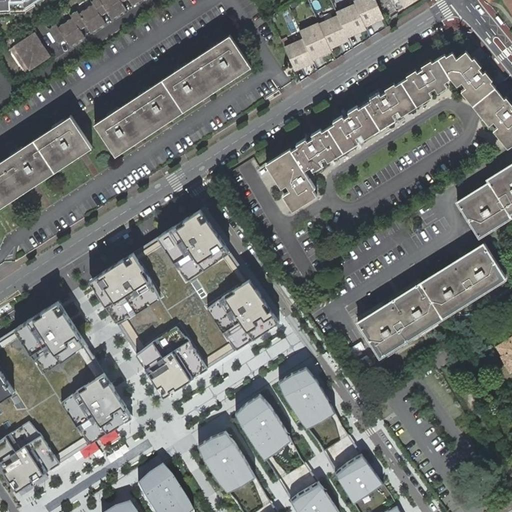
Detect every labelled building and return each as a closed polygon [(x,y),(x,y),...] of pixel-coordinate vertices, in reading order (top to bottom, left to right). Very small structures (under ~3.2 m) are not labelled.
[(0,0),(0,10),(21,10),(36,0),(0,0)] [(60,22),(54,26),(63,41),(69,37),(74,43),(88,34),(84,27),(89,23),(94,30),(108,20),(104,13),(110,9),(114,16),(129,7),(124,0),(133,0),(135,2),(138,0),(94,0),(96,1),(82,11),(80,8),(74,13),(76,15),(62,24),(60,22)] [(305,34),(285,42),(302,68),(321,60),(319,58),(336,47),(334,45),(353,37),(352,34),(370,26),(368,23),(387,15),(378,0),(355,0),(357,2),(336,7),(339,11),(320,20),(321,22),(302,29),(305,34)] [(392,0),(398,9),(413,0),(392,0)] [(504,0),(503,0),(511,15),(511,11),(510,9),(506,4),(504,0)] [(109,111),(97,119),(114,145),(250,56),(233,30),(220,39),(217,35),(206,43),(209,46),(189,59),(186,56),(174,63),(176,67),(152,83),(149,79),(138,87),(141,91),(120,104),(118,100),(107,108),(109,111)] [(40,32),(20,46),(35,69),(56,55),(40,32)] [(291,148),(269,162),(284,185),(288,183),(292,189),(288,191),(299,207),(320,194),(316,188),(317,186),(306,169),(312,165),(314,169),(324,163),(321,159),(328,154),(331,158),(359,140),(357,136),(363,132),(366,136),(395,116),(393,112),(398,109),(401,112),(431,93),(428,89),(434,86),(436,90),(445,84),(443,80),(454,72),(458,77),(460,75),(464,81),(461,83),(479,109),(480,111),(478,112),(484,123),(487,121),(491,126),(488,128),(501,148),(511,140),(511,116),(511,117),(507,111),(510,109),(504,100),(501,102),(496,95),(489,84),(492,82),(485,71),(482,74),(478,67),(481,65),(475,56),(472,58),(466,50),(456,57),(453,51),(446,55),(444,53),(431,62),(428,58),(421,63),(423,67),(417,71),(414,67),(405,73),(408,77),(396,84),(393,81),(384,87),(386,91),(381,94),(379,91),(369,97),(371,100),(359,108),(356,105),(348,111),(350,114),(344,118),(342,114),(332,121),(334,124),(323,132),(321,128),(312,134),(314,137),(308,141),(306,138),(296,145),(298,147),(293,151),(291,148)] [(0,204),(95,143),(78,117),(69,123),(67,120),(56,127),(58,130),(27,150),(25,147),(13,155),(16,158),(0,167),(0,204)] [(489,182),(458,201),(479,236),(511,215),(511,214),(511,213),(511,212),(511,163),(487,179),(489,182)] [(203,204),(85,281),(162,400),(280,323),(203,204)] [(484,243),(358,321),(380,355),(505,278),(484,243)] [(58,299),(0,336),(0,462),(17,490),(133,415),(58,299)] [(511,335),(496,345),(502,355),(501,355),(510,372),(511,371),(511,335)] [(445,348),(432,356),(439,368),(452,360),(445,348)] [(294,371),(280,380),(286,395),(300,417),(309,428),(325,421),(338,412),(320,380),(308,365),(294,371)] [(273,405),(261,393),(248,402),(237,412),(244,425),(266,459),(281,450),(294,440),(288,428),(273,405)] [(211,436),(198,444),(206,459),(221,482),(230,492),(245,485),(258,477),(248,457),(237,441),(228,430),(211,436)] [(386,483),(363,453),(348,461),(337,472),(343,484),(356,503),(373,493),(386,483)] [(150,475),(138,485),(144,497),(154,511),(194,511),(189,502),(173,477),(163,466),(150,475)] [(341,511),(342,511),(320,480),(298,492),(291,500),(299,511),(341,511)]
